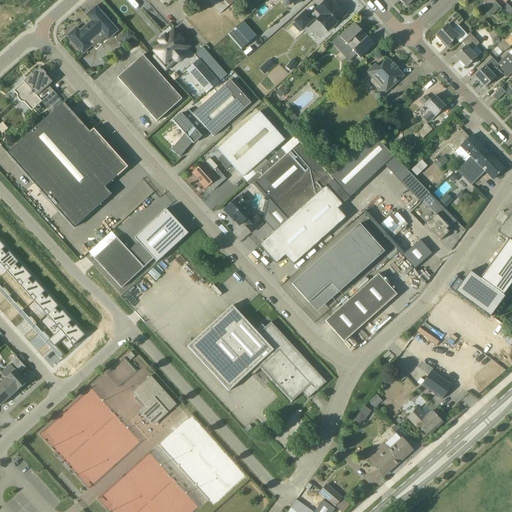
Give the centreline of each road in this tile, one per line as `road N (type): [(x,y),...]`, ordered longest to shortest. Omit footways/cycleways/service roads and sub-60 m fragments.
road 1 (unclassified): [(348,372),(133,150),(40,40)]
road 2 (unknown): [(267,290),(384,187),(400,194),(450,264)]
road 3 (unclassified): [(348,372),(420,305),(511,181)]
road 4 (unclassified): [(130,329),(284,499)]
road 5 (unclassified): [(0,187),(130,329)]
road 6 (secondary): [(381,511),(511,399)]
road 7 (residential): [(511,142),(410,34)]
road 8 (unclassified): [(284,499),(318,446),(348,372)]
